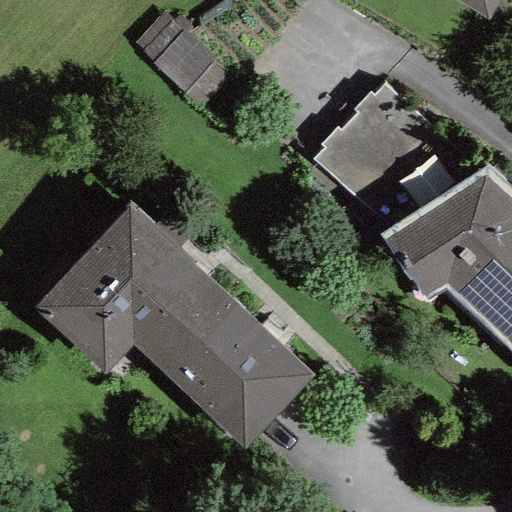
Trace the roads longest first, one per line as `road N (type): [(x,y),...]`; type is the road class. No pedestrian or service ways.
road 1 (unknown): [(244,368),(365,484),(411,503),(511,505)]
road 2 (unknown): [(362,37),(511,153)]
